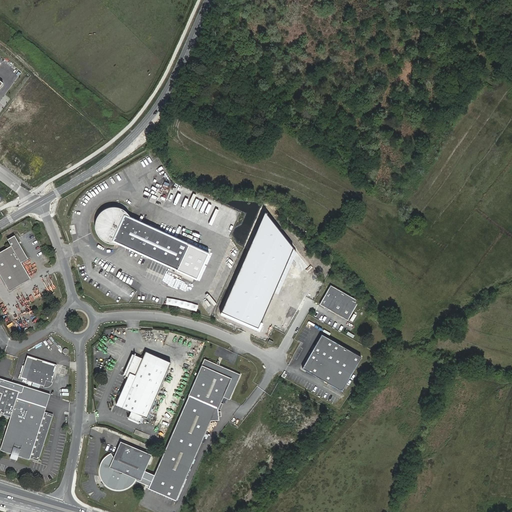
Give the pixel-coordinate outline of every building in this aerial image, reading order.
[(37,86),(43,82),(39,78),(34,82),(37,86)] [(53,126),(57,132),(65,127),(60,121),(53,126)] [(38,157),(47,152),(43,146),(35,152),(38,157)] [(130,217),(126,216),(123,212),(118,210),(113,209),(108,209),(103,212),(101,213),(99,215),(97,219),(96,223),(95,224),(96,230),(97,234),(101,239),(105,242),(110,243),(115,243),(117,244),(197,279),(208,253),(130,217)] [(292,247),(264,211),(222,311),(258,327),(292,247)] [(11,247),(0,253),(0,275),(9,292),(31,280),(21,264),(28,260),(15,237),(8,241),(11,247)] [(330,284),(318,303),(347,320),(358,300),(330,284)] [(320,333),(301,368),(340,390),(360,356),(320,333)] [(170,363),(146,352),(143,359),(135,376),(129,373),(128,377),(115,405),(146,419),(170,363)] [(132,355),(123,375),(128,377),(129,373),(135,376),(143,359),(132,355)] [(26,357),(19,380),(42,387),(43,386),(44,386),(45,385),(46,384),(47,383),(48,382),(49,382),(54,365),(26,357)] [(218,364),(203,358),(186,395),(206,404),(203,410),(213,415),(216,408),(221,396),(228,399),(239,374),(218,364)] [(0,414),(9,417),(0,444),(0,451),(27,460),(28,458),(36,461),(51,415),(42,412),(44,408),(15,399),(17,392),(20,393),(22,387),(0,379),(0,414)] [(217,420),(216,408),(213,415),(203,410),(206,404),(186,395),(177,417),(204,430),(208,420),(217,420)] [(175,499),(204,430),(177,417),(147,488),(175,499)] [(140,480),(150,455),(120,442),(113,459),(109,454),(105,456),(102,460),(99,464),(98,469),(98,474),(100,478),(102,483),(106,486),(110,489),(115,490),(120,490),(125,488),(129,486),(132,482),(135,478),(140,480)]
